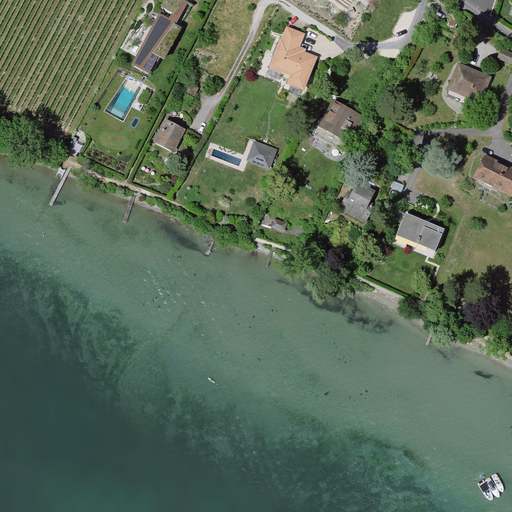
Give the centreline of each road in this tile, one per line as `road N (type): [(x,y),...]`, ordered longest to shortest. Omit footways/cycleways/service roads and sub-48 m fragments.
road 1 (residential): [(278,0),(351,48),(408,37),(426,0)]
road 2 (residential): [(404,192),(431,133),(497,129),(511,80)]
road 3 (residential): [(197,128),(271,0)]
